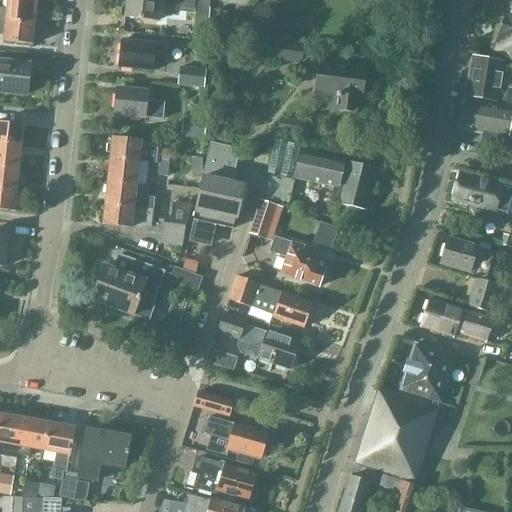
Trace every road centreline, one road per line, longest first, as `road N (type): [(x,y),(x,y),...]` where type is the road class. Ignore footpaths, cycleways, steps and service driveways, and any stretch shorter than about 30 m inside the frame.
road 1 (residential): [(33,377),(78,0)]
road 2 (residential): [(316,511),(435,154)]
road 3 (residential): [(147,511),(182,403),(33,377)]
road 4 (residential): [(435,154),(455,0)]
